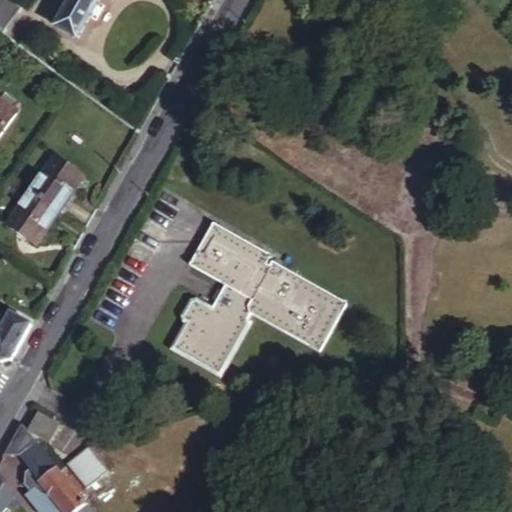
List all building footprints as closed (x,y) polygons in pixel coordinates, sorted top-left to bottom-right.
[(5,0),(0,0),(0,32),(2,34),(20,10),(5,0)] [(74,0),(57,24),(76,37),(102,0),(74,0)] [(0,138),(17,114),(0,102),(0,138)] [(86,180),(58,160),(9,226),(35,246),(86,180)] [(166,348),(213,376),(245,323),(241,321),(246,314),(312,353),(340,307),(268,264),(265,268),(261,266),(268,254),(211,221),(186,262),(221,284),(207,306),(192,296),(188,298),(179,313),(181,319),(183,320),(166,348)] [(0,314),(0,361),(13,360),(33,325),(13,314),(8,320),(0,314)] [(40,411),(29,429),(49,441),(60,423),(40,411)] [(88,511),(33,443),(17,457),(61,511),(88,511)] [(106,467),(89,446),(66,464),(84,486),(106,467)] [(61,511),(28,471),(24,474),(23,486),(29,494),(24,498),(35,511),(61,511)] [(0,511),(14,501),(0,482),(0,511)]
